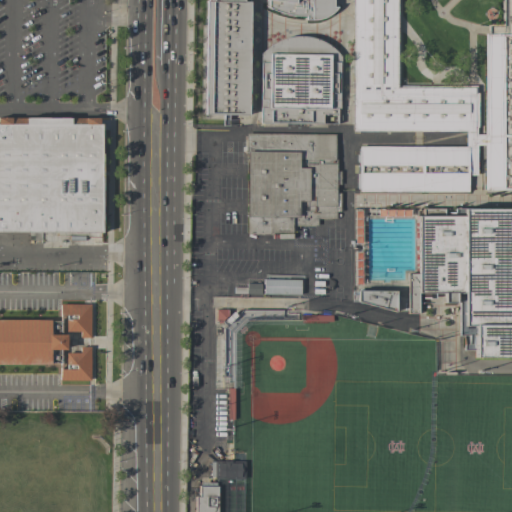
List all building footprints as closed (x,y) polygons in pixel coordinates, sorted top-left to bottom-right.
[(199,114),(244,115),(246,1),(240,1),(240,0),(203,0),(203,1),(201,1),(199,114)] [(266,0),(266,15),(333,16),(332,0),(266,0)] [(352,0),(397,0),(398,85),(475,86),(474,131),(352,131),(352,0)] [(511,34),(484,34),(485,189),(511,189),(511,34)] [(258,122),(336,123),(336,108),(338,108),(339,56),(335,51),(331,48),(326,44),(321,41),(316,39),(310,37),(304,36),(298,36),(292,36),(286,37),(281,38),(275,40),(271,43),(266,46),(263,49),(259,53),(258,122)] [(0,120),(104,121),(104,234),(0,234),(0,120)] [(245,133),(245,234),(271,234),(271,232),(289,232),(289,227),(294,227),(294,225),(316,225),(316,218),(334,218),(334,211),(339,211),(339,192),(335,192),(335,184),(340,185),(340,170),(335,170),(335,134),(245,133)] [(357,146),(357,173),(357,192),(460,192),(460,188),(467,188),(467,146),(357,146)] [(244,168),(219,168),(219,260),(244,260),(244,168)] [(414,216),(460,216),(460,208),(511,208),(511,357),(468,357),(468,325),(459,325),(459,292),(415,292),(415,313),(405,313),(405,273),(414,273),(414,216)] [(329,224),(347,224),(348,249),(330,250),(329,224)] [(246,238),(320,240),(320,272),(245,270),(246,238)] [(329,251),(348,251),(348,294),(329,294),(329,251)] [(299,295),(300,280),(263,279),(263,294),(299,295)] [(356,305),(395,307),(396,292),(357,290),(356,305)] [(51,334),(65,334),(65,352),(79,352),(78,338),(89,338),(89,304),(58,304),(58,321),(50,321),(51,334)] [(89,380),(89,347),(79,347),(79,353),(64,353),(64,335),(49,335),(49,320),(0,319),(0,364),(57,365),(57,380),(89,380)] [(214,461),(217,461),(217,463),(223,463),(223,461),(230,461),(230,463),(239,463),(239,461),(244,462),(244,479),(215,479),(215,477),(214,477),(213,476),(213,475),(210,475),(210,462),(213,462),(214,461)] [(217,487),(217,511),(195,511),(196,497),(200,497),(200,487),(217,487)]
